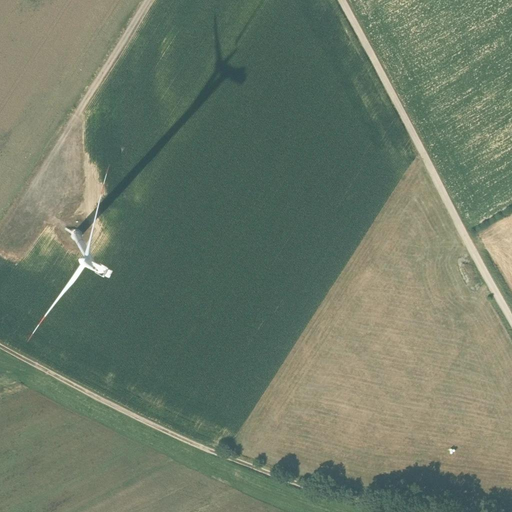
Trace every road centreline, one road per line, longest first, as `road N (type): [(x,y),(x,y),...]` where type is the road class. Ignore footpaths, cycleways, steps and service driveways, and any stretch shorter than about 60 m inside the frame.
road 1 (track): [(410,511),(203,449),(0,348)]
road 2 (track): [(511,321),(343,0)]
road 3 (track): [(0,241),(149,0)]
